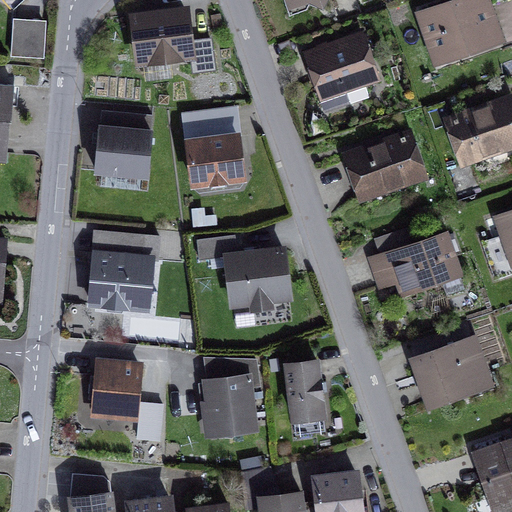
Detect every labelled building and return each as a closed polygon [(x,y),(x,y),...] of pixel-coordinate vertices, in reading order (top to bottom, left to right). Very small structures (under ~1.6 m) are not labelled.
[(307,0),(292,6),(289,0),(284,0),(290,17),(307,10),(311,0),(307,0)] [(422,15),(437,58),(498,37),(488,9),(484,0),(463,0),(455,3),(447,6),(422,15)] [(438,63),(504,40),(493,8),(488,9),(498,37),(437,58),(438,63)] [(190,42),(186,11),(134,17),(140,62),(143,61),(171,58),(192,55),(194,72),(215,70),(211,40),(190,42)] [(45,26),(15,24),(13,56),(43,58),(45,26)] [(368,95),(364,82),(377,78),(362,36),(308,54),(327,109),(368,95)] [(145,79),(173,76),(171,58),(143,61),(145,79)] [(0,161),(6,163),(14,87),(0,85),(0,161)] [(463,163),(511,146),(511,101),(511,98),(448,120),(463,163)] [(185,116),(189,143),(237,136),(233,109),(185,116)] [(100,127),(112,128),(113,112),(102,111),(100,127)] [(100,127),(96,171),(102,172),(141,176),(147,176),(153,116),(113,112),(112,128),(100,127)] [(347,155),(362,198),(425,176),(410,133),(347,155)] [(189,143),(194,183),(242,177),(237,136),(189,143)] [(101,187),(140,190),(141,176),(102,172),(101,187)] [(199,193),(240,188),(243,183),(242,177),(194,183),(195,190),(199,193)] [(511,211),(497,217),(503,236),(483,243),(496,280),(511,273),(511,211)] [(410,248),(408,240),(404,230),(379,239),(385,257),(410,248)] [(105,232),(98,231),(96,253),(103,254),(105,232)] [(91,303),(148,308),(152,260),(158,260),(160,237),(105,232),(103,254),(96,253),(91,303)] [(270,306),(270,299),(290,297),(284,249),(238,255),(235,235),(198,240),(200,260),(227,257),(233,304),(253,301),(254,308),(270,306)] [(443,279),(448,293),(464,288),(445,236),(410,248),(385,257),(372,262),(380,285),(398,279),(403,293),(443,279)] [(466,385),(464,380),(485,372),(474,339),(414,360),(420,375),(422,382),(430,405),(450,398),(447,391),(466,385)] [(260,385),(256,360),(206,358),(207,383),(210,403),(204,404),(207,428),(212,428),(231,425),(232,431),(255,428),(250,387),(260,385)] [(316,431),(314,416),(324,415),(317,361),(287,364),(296,434),(316,431)] [(95,413),(135,417),(140,366),(100,362),(95,413)] [(447,391),(450,398),(489,384),(485,372),(464,380),(466,385),(447,391)] [(204,404),(210,403),(207,383),(200,384),(202,404),(204,404)] [(138,438),(156,439),(159,405),(141,403),(138,438)] [(316,431),(326,430),(324,415),(314,416),(316,431)] [(213,436),(233,439),(232,431),(231,425),(212,428),(213,436)] [(511,441),(476,454),(493,501),(511,494),(511,441)] [(246,510),(262,507),(261,497),(282,495),(271,466),(241,472),(246,510)] [(361,511),(356,473),(316,478),(320,503),(320,511),(361,511)] [(113,511),(109,482),(103,476),(73,474),(71,498),(72,511),(113,511)] [(320,511),(320,503),(302,505),(301,492),(282,495),(261,497),(262,507),(262,511),(320,511)] [(511,494),(493,501),(496,511),(511,505),(511,494)] [(171,511),(169,498),(130,503),(130,511),(171,511)]
